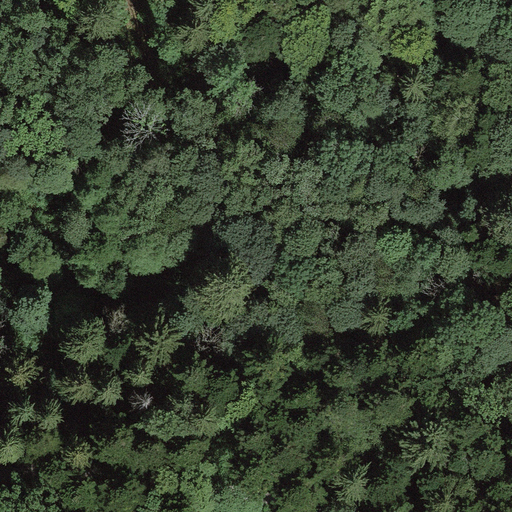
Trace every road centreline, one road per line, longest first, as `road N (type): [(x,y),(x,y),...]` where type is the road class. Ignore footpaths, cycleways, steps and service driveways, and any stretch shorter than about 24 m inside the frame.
road 1 (track): [(0,366),(202,359),(428,333),(511,308)]
road 2 (track): [(0,493),(57,480),(231,481),(351,511)]
